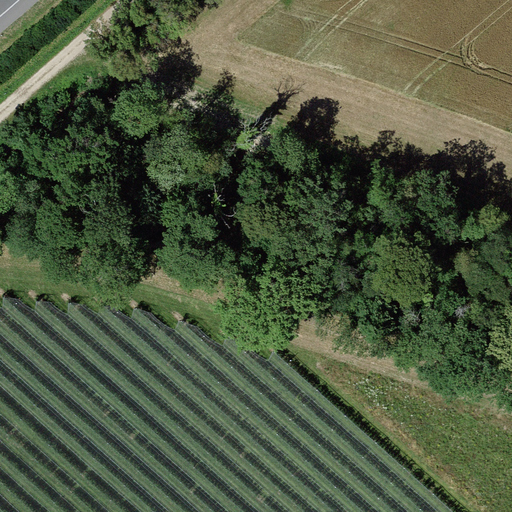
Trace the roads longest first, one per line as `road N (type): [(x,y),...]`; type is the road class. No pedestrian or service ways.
road 1 (track): [(0,253),(35,252),(322,317),(511,378)]
road 2 (track): [(0,113),(126,0)]
